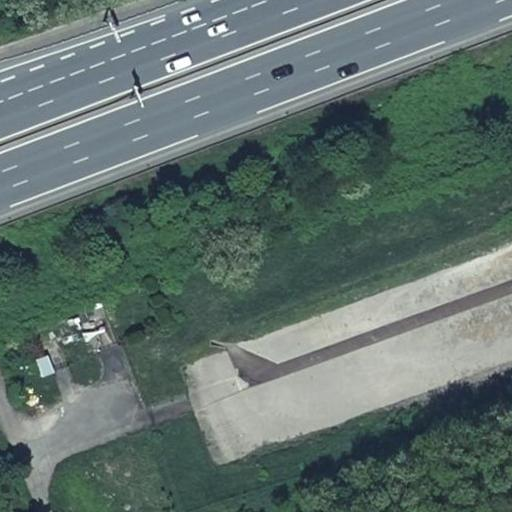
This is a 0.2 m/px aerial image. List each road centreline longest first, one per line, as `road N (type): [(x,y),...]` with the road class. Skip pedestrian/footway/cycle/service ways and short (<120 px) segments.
road 1 (trunk): [(0,181),(482,0)]
road 2 (trunk): [(294,0),(0,111)]
